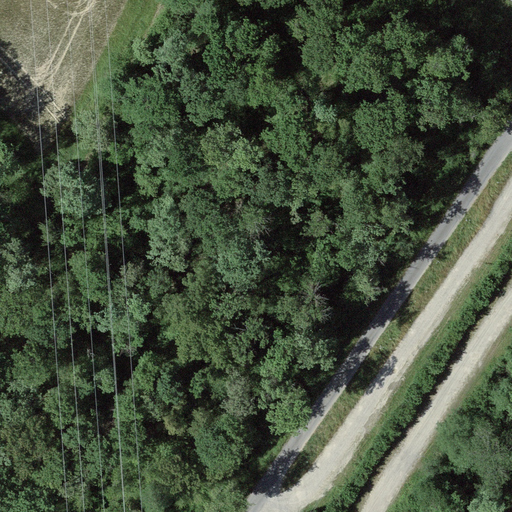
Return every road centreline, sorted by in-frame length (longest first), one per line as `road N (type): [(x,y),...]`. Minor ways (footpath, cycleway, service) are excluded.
road 1 (unclassified): [(248,511),(511,133)]
road 2 (track): [(281,505),(311,482),(511,192)]
road 3 (track): [(511,307),(377,511)]
